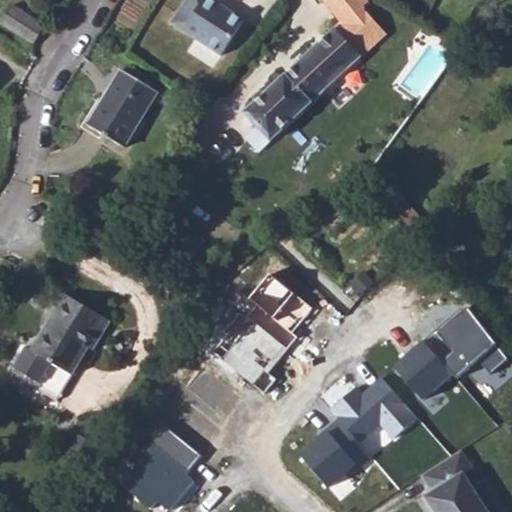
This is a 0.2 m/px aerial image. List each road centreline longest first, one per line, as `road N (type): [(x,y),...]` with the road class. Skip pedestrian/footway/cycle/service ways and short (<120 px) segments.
road 1 (residential): [(290,511),(241,461),(395,293)]
road 2 (residential): [(95,0),(47,76),(24,185),(0,234)]
